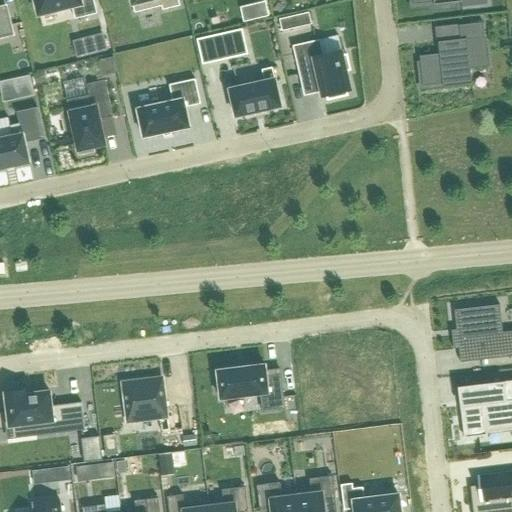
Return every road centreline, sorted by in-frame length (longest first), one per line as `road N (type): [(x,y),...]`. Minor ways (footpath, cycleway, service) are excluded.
road 1 (residential): [(0,371),(415,318),(438,511)]
road 2 (residential): [(382,0),(395,109),(0,199)]
road 3 (unclassified): [(0,299),(511,253)]
